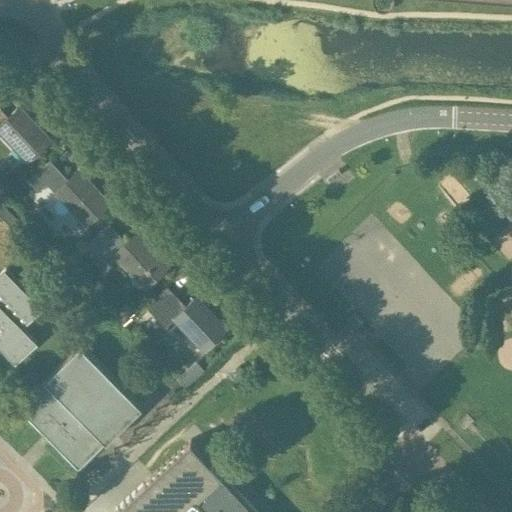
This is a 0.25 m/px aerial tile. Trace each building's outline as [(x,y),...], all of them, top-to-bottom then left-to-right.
[(9,118),(1,109),(0,107),(0,133),(27,162),(51,140),(38,125),(34,128),(18,110),(9,118)] [(47,184),(56,192),(86,225),(110,203),(97,189),(93,192),(77,173),(68,181),(49,161),(29,180),(39,191),(47,184)] [(104,274),(114,254),(145,288),(169,266),(155,251),(152,254),(135,235),(128,242),(108,222),(86,243),(104,274)] [(13,239),(3,249),(9,255),(19,245),(13,239)] [(19,245),(9,255),(14,261),(25,251),(19,245)] [(0,268),(0,299),(16,285),(0,268)] [(42,269),(36,275),(46,285),(52,279),(42,269)] [(36,275),(30,281),(40,291),(46,285),(36,275)] [(56,284),(46,294),(52,300),(62,291),(56,284)] [(166,326),(174,318),(205,351),(228,329),(214,315),(212,317),(194,299),(186,307),(166,286),(146,306),(166,326)] [(21,289),(0,309),(0,336),(4,340),(11,334),(12,335),(23,325),(24,327),(42,310),(21,289)] [(62,291),(52,300),(58,306),(68,297),(62,291)] [(75,305),(65,314),(71,320),(81,311),(75,305)] [(17,340),(10,347),(26,364),(61,330),(42,310),(24,327),(26,328),(16,339),(17,340)] [(81,311),(71,320),(77,327),(87,317),(81,311)] [(95,325),(85,335),(90,341),(101,331),(95,325)] [(61,330),(26,364),(42,381),(49,374),(51,375),(61,365),(63,367),(80,350),(61,330)] [(101,331),(90,341),(96,347),(106,337),(101,331)] [(55,380),(48,387),(65,404),(100,371),(80,350),(63,367),(65,369),(54,379),(55,380)] [(133,365),(123,375),(129,381),(139,372),(133,365)] [(100,371),(65,404),(81,421),(88,415),(89,416),(100,406),(102,407),(119,391),(100,371)] [(139,372),(129,381),(135,387),(145,378),(139,372)] [(156,377),(150,383),(159,393),(165,387),(156,377)] [(150,383),(144,388),(153,398),(159,393),(150,383)] [(94,421),(87,427),(104,445),(139,412),(119,391),(102,407),(103,409),(93,419),(94,421)] [(119,511),(257,511),(191,439),(116,508),(119,511)]
